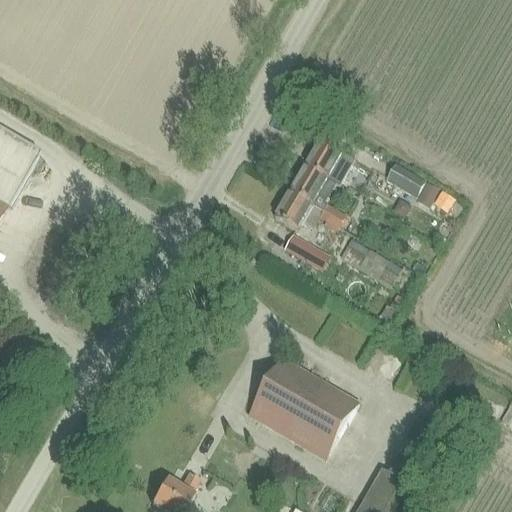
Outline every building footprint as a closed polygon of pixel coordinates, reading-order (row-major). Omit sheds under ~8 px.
[(0,224),(38,160),(0,137),(0,224)] [(321,144),(305,170),(327,183),(336,188),(337,186),(341,188),(355,163),(321,144)] [(386,185),(416,202),(418,200),(427,205),(433,194),(425,189),(427,186),(396,168),(386,185)] [(305,170),(290,196),(312,208),(313,206),(325,213),(328,207),(325,206),(336,188),(327,183),(305,170)] [(296,235),(312,208),(290,196),(275,222),(296,235)] [(329,227),(337,213),(328,207),(325,213),(320,221),(329,227)] [(337,213),(329,227),(338,233),(347,219),(337,213)] [(293,241),(285,254),(313,271),(319,261),(308,255),(311,251),(293,241)] [(341,259),(376,277),(385,259),(350,241),(341,259)] [(390,292),(378,319),(394,326),(406,298),(390,292)] [(283,363),(249,420),(325,465),(359,407),(283,363)] [(419,495),(450,441),(419,423),(388,477),(382,474),(360,511),(416,511),(424,498),(419,495)] [(326,467),(320,478),(342,490),(348,480),(326,467)] [(191,497),(199,483),(188,477),(180,491),(166,483),(151,508),(158,511),(186,511),(194,499),(191,497)]
